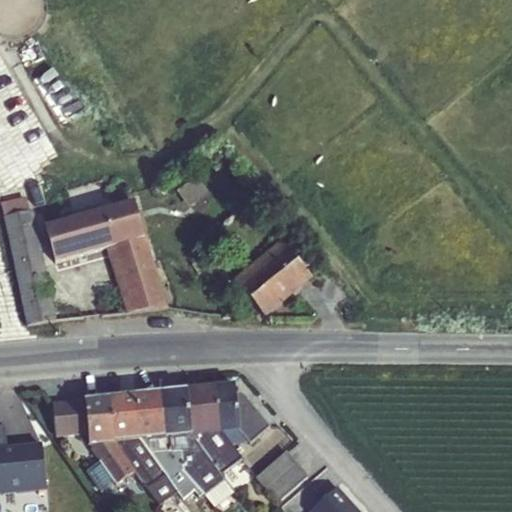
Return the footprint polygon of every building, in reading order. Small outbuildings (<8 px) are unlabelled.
[(35,195),(5,201),(31,325),(60,319),(35,195)] [(112,210),(44,229),(55,268),(107,253),(122,302),(110,306),(114,316),(168,311),(138,217),(116,223),(112,210)] [(280,242),(233,281),(265,320),(312,281),(280,242)] [(215,387),(221,435),(239,434),(251,447),(271,429),(233,385),(215,387)] [(191,436),(222,477),(242,461),(221,435),(215,387),(188,390),(191,436)] [(166,440),(183,473),(205,498),(225,482),(222,477),(191,436),(188,390),(161,393),(166,440)] [(166,440),(161,393),(135,396),(141,443),(165,477),(183,473),(166,440)] [(112,444),(133,475),(151,498),(170,486),(165,477),(141,443),(135,396),(110,399),(112,444)] [(112,444),(110,399),(52,405),(55,440),(88,437),(89,447),(115,488),(133,475),(112,444)] [(9,425),(0,425),(0,492),(50,491),(49,443),(9,444),(9,425)] [(288,451),(261,476),(283,500),(311,475),(288,451)] [(312,511),(364,511),(339,486),(312,511)]
